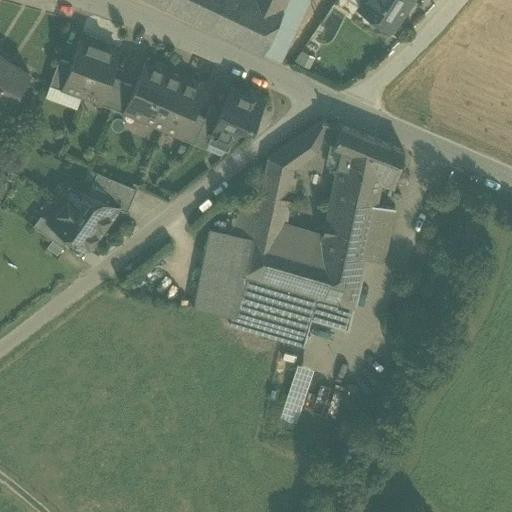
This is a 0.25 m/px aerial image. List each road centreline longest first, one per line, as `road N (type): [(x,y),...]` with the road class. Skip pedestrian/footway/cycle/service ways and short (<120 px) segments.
road 1 (unclassified): [(334,104),(298,116),(0,345)]
road 2 (residential): [(334,104),(89,0)]
road 3 (unclassified): [(511,181),(334,104)]
road 4 (unclassified): [(455,0),(373,84),(334,104)]
